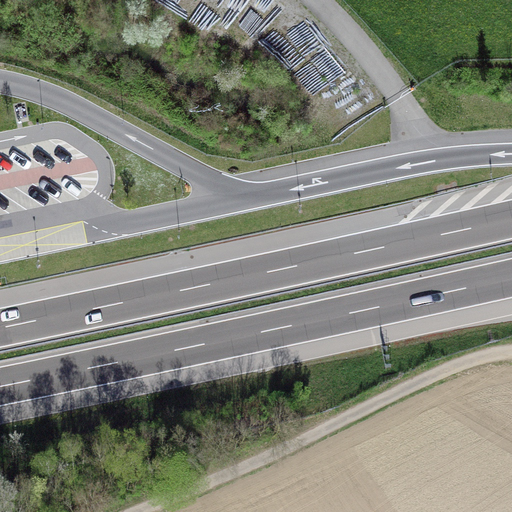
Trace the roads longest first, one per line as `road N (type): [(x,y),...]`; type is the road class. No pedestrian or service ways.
road 1 (motorway): [(0,386),(511,277)]
road 2 (motorway): [(511,218),(0,327)]
road 3 (track): [(139,511),(428,377),(511,351)]
